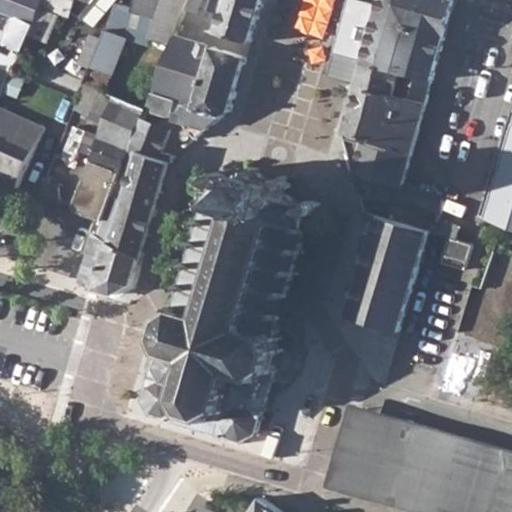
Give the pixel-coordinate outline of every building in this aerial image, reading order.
[(0,0),(0,7),(17,15),(5,41),(23,49),(30,33),(44,0),(0,0)] [(44,0),(30,33),(46,40),(60,13),(69,16),(74,1),(74,0),(44,0)] [(134,0),(133,10),(154,16),(149,38),(171,43),(175,33),(188,0),(134,0)] [(218,0),(216,8),(225,10),(220,27),(220,30),(221,32),(252,41),(264,0),(218,0)] [(359,84),(380,4),(365,0),(350,0),(330,76),(359,84)] [(381,0),(380,4),(366,59),(433,78),(455,0),(381,0)] [(92,65),(86,80),(102,87),(105,89),(129,35),(107,28),(105,35),(92,65)] [(82,62),(92,65),(105,35),(94,30),(82,62)] [(171,43),(153,91),(196,106),(214,45),(175,33),(171,43)] [(153,91),(148,105),(171,114),(174,106),(185,111),(184,119),(198,138),(231,110),(248,56),(214,45),(196,106),(153,91)] [(366,59),(359,84),(426,102),(433,78),(366,59)] [(0,96),(12,71),(0,65),(0,96)] [(79,98),(75,105),(91,112),(93,109),(102,87),(86,80),(79,98)] [(359,84),(353,106),(396,119),(396,124),(418,130),(426,102),(359,84)] [(111,117),(78,201),(79,207),(98,215),(105,217),(114,191),(116,186),(129,154),(132,145),(143,116),(147,107),(119,95),(111,117)] [(0,176),(6,179),(31,118),(0,105),(0,176)] [(353,106),(346,130),(396,145),(411,153),(418,130),(396,124),(396,119),(353,106)] [(143,116),(132,145),(172,161),(173,157),(177,155),(163,149),(174,122),(168,120),(166,126),(143,116)] [(31,118),(6,179),(20,185),(45,124),(31,118)] [(511,118),(485,208),(484,213),(505,222),(511,224),(511,118)] [(391,149),(348,136),(361,189),(389,197),(394,180),(403,182),(411,153),(396,145),(391,149)] [(137,157),(126,196),(158,209),(172,161),(132,145),(129,154),(137,157)] [(160,347),(153,371),(151,371),(150,374),(152,375),(150,381),(148,383),(149,386),(146,397),(143,399),(143,400),(143,401),(145,401),(152,413),(150,415),(151,417),(156,414),(164,416),(166,421),(168,419),(169,418),(172,419),(171,422),(173,422),(174,419),(189,423),(188,427),(191,428),(192,424),(205,428),(204,432),(207,433),(208,429),(222,433),(221,436),(223,437),(224,434),(228,435),(227,438),(228,438),(232,436),(239,438),(241,440),(240,442),(242,443),(243,442),(243,439),(257,432),(258,434),(261,433),(259,430),(263,420),(266,419),(264,414),(266,408),(269,409),(269,405),(267,405),(275,381),(276,382),(277,379),(275,378),(277,371),(279,370),(279,368),(278,366),(282,352),(285,351),(284,348),(281,350),(277,344),(279,338),(283,338),(283,335),(280,334),(285,316),(289,317),(290,313),(286,312),(291,295),(296,295),(296,291),(293,290),(298,273),(302,273),(302,270),(299,269),(304,251),(308,252),(309,248),(306,247),(311,229),(315,230),(316,226),(312,225),(315,214),(317,213),(320,211),(323,203),(321,201),(287,191),(289,185),(293,187),(294,182),(290,180),(292,175),(287,174),(286,179),(273,175),(262,172),(263,166),(258,165),(256,170),(252,169),(250,174),(255,175),(253,181),(218,170),(215,173),(213,179),(215,183),(216,184),(213,196),(209,194),(208,198),(212,199),(207,217),(202,216),(202,220),(206,221),(201,239),(196,238),(195,242),(199,243),(194,261),(190,259),(189,263),(192,264),(187,282),(183,282),(182,286),(186,286),(181,304),(176,303),(176,306),(180,308),(179,311),(170,315),(169,314),(167,315),(167,316),(169,318),(165,333),(162,335),(163,337),(161,344),(159,344),(159,347),(160,347)] [(45,180),(39,193),(59,202),(61,197),(58,191),(59,186),(45,180)] [(447,199),(405,183),(401,195),(443,211),(447,199)] [(116,186),(114,191),(121,194),(122,188),(116,186)] [(105,217),(99,232),(144,257),(158,209),(126,196),(121,194),(114,191),(105,217)] [(429,230),(378,214),(373,232),(366,230),(362,249),(367,250),(349,315),(400,330),(429,230)] [(81,278),(81,282),(119,293),(137,283),(144,257),(99,232),(105,217),(98,215),(92,229),(92,230),(94,232),(88,250),(90,251),(81,278)] [(473,243),(448,235),(441,259),(466,266),(473,243)] [(511,255),(494,250),(482,286),(510,295),(511,287),(511,255)] [(441,385),(440,388),(481,400),(489,370),(496,372),(506,349),(489,344),(488,347),(456,338),(450,356),(441,385)] [(0,511),(16,511),(20,507),(9,499),(9,496),(0,490),(0,511)] [(283,511),(263,498),(253,511),(283,511)]
